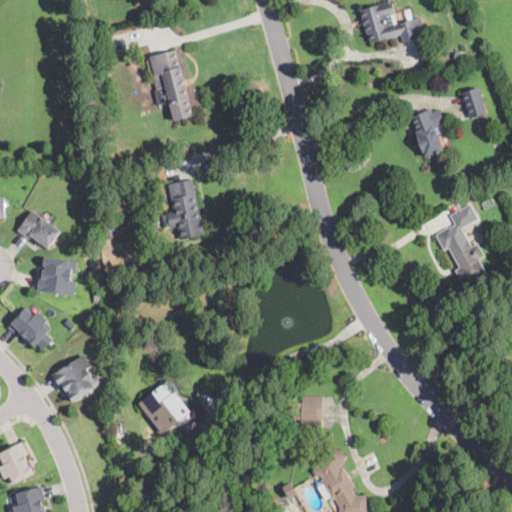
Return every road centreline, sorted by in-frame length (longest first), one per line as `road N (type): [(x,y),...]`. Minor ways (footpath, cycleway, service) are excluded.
road 1 (residential): [(266,0),(355,291),(390,350),(511,483)]
road 2 (residential): [(82,511),(55,432),(0,359)]
